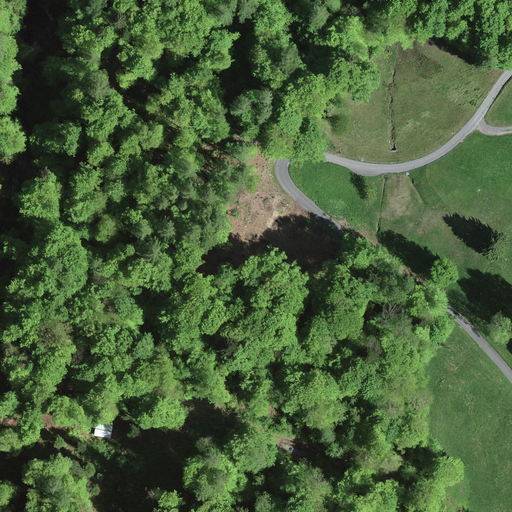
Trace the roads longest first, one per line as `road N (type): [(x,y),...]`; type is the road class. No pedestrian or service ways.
road 1 (unclassified): [(511,70),(455,142),(429,158),(373,168),(299,150),(287,152),(281,170),(298,202),(464,322),(511,378)]
road 2 (track): [(444,511),(391,481),(259,432),(203,399),(0,390)]
road 3 (track): [(287,152),(246,136),(152,161),(117,159)]
